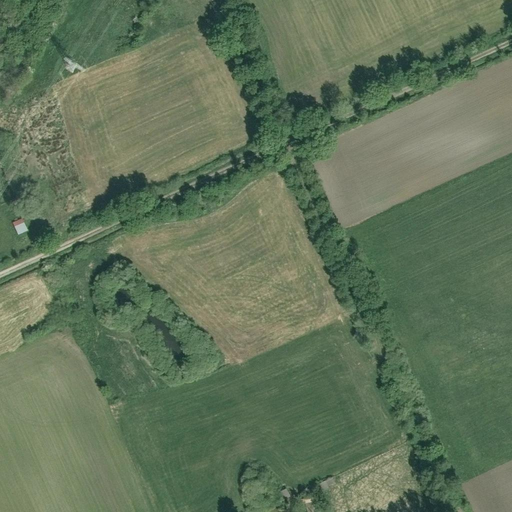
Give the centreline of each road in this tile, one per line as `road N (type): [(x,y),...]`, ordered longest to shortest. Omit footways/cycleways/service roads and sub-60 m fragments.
road 1 (track): [(0,277),(270,155)]
road 2 (unknown): [(295,147),(511,44)]
road 3 (track): [(295,147),(227,0)]
